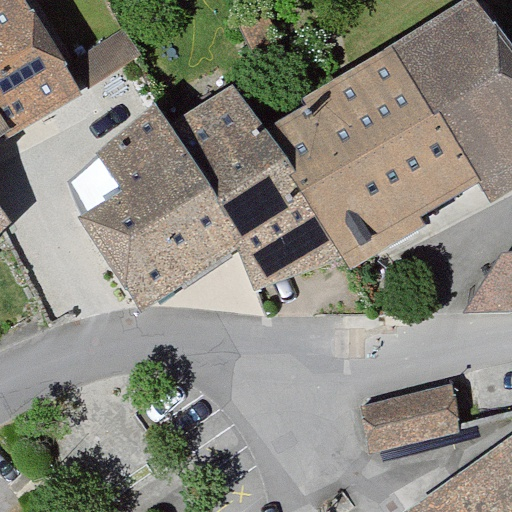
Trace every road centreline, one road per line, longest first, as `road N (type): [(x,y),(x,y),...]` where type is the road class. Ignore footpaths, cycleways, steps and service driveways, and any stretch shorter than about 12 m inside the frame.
road 1 (residential): [(282,385),(149,335),(68,353),(0,394)]
road 2 (residential): [(511,354),(282,385)]
road 3 (residential): [(282,385),(309,511)]
